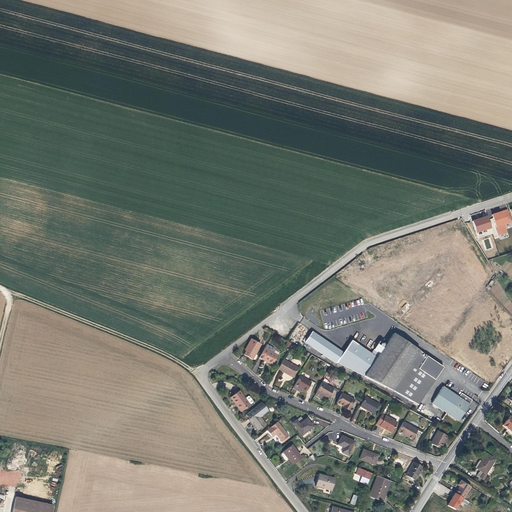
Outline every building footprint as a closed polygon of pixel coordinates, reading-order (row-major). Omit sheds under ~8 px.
[(511,223),(508,210),(492,214),(499,235),(507,233),(505,225),(511,223)] [(487,216),(472,221),(476,233),(491,229),(487,216)] [(312,332),(305,342),(336,363),(343,353),(312,332)] [(440,367),(441,366),(394,334),(378,356),(365,376),(417,405),(441,371),(440,367)] [(252,360),(261,345),(251,340),(246,349),(247,349),(246,352),(244,355),(252,360)] [(378,356),(353,340),(343,353),(336,363),(365,376),(378,356)] [(278,356),(264,348),(259,357),(264,360),(265,359),(268,361),(268,362),(272,365),(278,356)] [(283,360),(278,369),(287,374),(293,378),(299,369),(283,360)] [(305,393),(310,384),(299,378),(293,387),(292,390),(296,392),(296,391),(299,393),(300,391),(305,393)] [(328,398),(333,389),(322,382),(317,392),(322,395),(328,398)] [(432,403),(458,421),(461,416),(472,400),(462,393),(459,397),(443,387),(432,403)] [(230,397),(235,404),(236,403),(238,405),(242,410),(249,405),(249,404),(252,402),(252,400),(249,396),(247,396),(244,398),(238,391),(230,397)] [(359,404),(360,402),(343,393),(337,403),(344,406),(351,410),(355,401),(359,404)] [(365,396),(359,408),(362,410),(363,411),(365,409),(374,414),(379,404),(365,396)] [(256,413),(247,419),(251,424),(252,423),(258,430),(265,424),(256,413)] [(397,423),(382,414),(376,423),(380,426),(381,425),(387,428),(387,429),(392,432),(397,423)] [(511,418),(509,416),(503,425),(505,427),(508,429),(509,428),(511,429),(511,418)] [(292,423),(301,435),(307,430),(308,431),(313,427),(307,419),(299,425),(297,422),(295,421),(292,423)] [(277,422),(266,430),(271,437),(273,436),(275,434),(281,442),(288,436),(277,422)] [(418,430),(403,422),(398,431),(404,435),(405,434),(408,436),(407,437),(412,440),(418,430)] [(445,436),(437,432),(431,444),(435,446),(440,449),(443,443),(442,442),(445,436)] [(354,442),(342,436),(339,442),(338,445),(344,448),(342,452),(348,455),(354,442)] [(291,446),(284,451),(287,455),(286,456),(292,464),(300,457),(296,452),(291,446)] [(372,453),(363,450),(359,460),(374,465),(378,455),(372,453)] [(481,471),(485,474),(495,459),(485,453),(481,461),(476,469),(481,471)] [(422,468),(413,462),(405,475),(415,480),(419,473),(422,468)] [(371,474),(357,468),(355,473),(355,474),(361,476),(364,478),(362,483),(362,484),(366,486),(371,474)] [(486,475),(485,474),(481,471),(478,476),(483,479),(486,475)] [(315,486),(331,490),(334,479),(318,475),(317,480),(315,486)] [(368,496),(371,497),(378,478),(376,477),(368,496)] [(371,497),(385,503),(387,497),(384,495),(386,490),(389,482),(378,478),(371,497)] [(462,498),(464,499),(471,487),(463,482),(462,482),(460,481),(459,483),(457,486),(459,487),(455,494),(462,498)] [(462,498),(455,494),(452,498),(447,506),(455,509),(462,498)] [(349,504),(353,505),(357,497),(352,495),(349,504)] [(51,511),(53,506),(16,498),(13,511),(51,511)]
